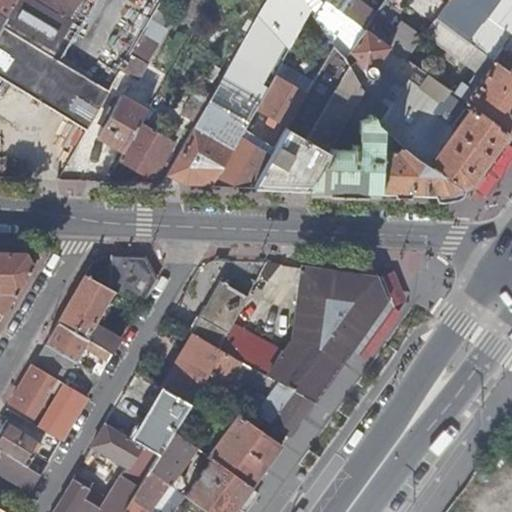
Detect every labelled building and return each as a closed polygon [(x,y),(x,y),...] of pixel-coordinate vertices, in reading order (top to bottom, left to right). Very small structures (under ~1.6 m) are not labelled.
[(0,0),(0,29),(17,0),(0,0)] [(17,0),(0,29),(0,77),(86,129),(121,70),(131,54),(162,0),(17,0)] [(309,11),(300,0),(263,0),(261,3),(293,38),(303,20),(307,15),(309,11)] [(320,0),(300,0),(309,11),(307,15),(309,16),(320,0)] [(333,45),(343,56),(347,50),(363,28),(364,27),(340,9),(346,0),(320,0),(309,16),(333,45)] [(346,0),(340,9),(364,27),(376,11),(364,2),(360,0),(346,0)] [(365,0),(364,2),(376,11),(383,0),(365,0)] [(492,60),(511,74),(511,0),(444,0),(433,17),(492,60)] [(462,101),(468,105),(505,132),(511,122),(511,74),(492,60),(433,17),(421,32),(481,76),(462,101)] [(363,28),(347,50),(361,65),(365,79),(367,79),(370,80),(374,78),(376,74),(377,72),(376,70),(373,66),(388,46),(363,28)] [(251,186),(307,189),(331,146),(347,119),(363,89),(343,56),(333,45),(301,100),(289,120),(281,134),(279,138),(270,153),(251,186)] [(131,54),(121,70),(137,80),(147,63),(131,54)] [(185,184),(211,185),(238,135),(254,107),(264,89),(247,79),(254,66),(233,54),(210,94),(193,124),(165,173),(185,184)] [(393,138),(400,145),(411,156),(433,170),(459,187),(465,185),(469,183),(500,139),(505,132),(468,105),(451,129),(429,112),(437,101),(407,79),(376,122),(380,127),(393,138)] [(279,87),(269,81),(264,89),(254,107),(270,116),(273,111),(289,120),(301,100),(292,94),(295,87),(283,80),(279,87)] [(193,124),(210,94),(193,85),(177,114),(193,124)] [(307,189),(378,191),(380,127),(376,122),(363,89),(347,119),(359,120),(359,132),(364,136),(363,143),(352,142),(351,147),(331,146),(307,189)] [(141,120),(146,111),(120,95),(96,135),(123,151),(141,120)] [(123,151),(118,159),(150,177),(173,140),(141,120),(123,151)] [(447,194),(459,187),(433,170),(411,156),(400,145),(396,150),(390,149),(389,142),(393,138),(380,127),(378,191),(447,194)] [(211,185),(251,186),(270,153),(238,135),(211,185)] [(469,183),(465,185),(468,193),(477,189),(509,146),(500,139),(469,183)] [(23,253),(0,252),(0,311),(4,314),(31,267),(23,253)] [(109,256),(110,289),(111,290),(139,305),(154,280),(143,258),(109,256)] [(218,349),(220,350),(312,401),(385,301),(374,278),(299,267),(290,336),(280,348),(232,322),(218,349)] [(84,275),(56,322),(111,353),(120,339),(93,323),(111,290),(110,289),(84,275)] [(188,332),(194,336),(218,349),(232,322),(246,296),(218,280),(188,332)] [(33,365),(86,396),(98,375),(74,361),(82,347),(106,361),(111,353),(56,322),(43,344),(44,345),(33,365)] [(161,386),(188,402),(198,387),(218,354),(218,353),(220,350),(218,349),(194,336),(167,379),(165,378),(161,386)] [(218,354),(198,388),(216,400),(231,376),(268,392),(253,412),(286,436),(312,401),(220,350),(218,353),(218,354)] [(55,413),(45,431),(60,440),(86,396),(33,365),(31,364),(9,402),(24,411),(41,381),(54,388),(56,386),(67,392),(61,404),(51,398),(46,408),(55,413)] [(157,453),(171,430),(188,402),(161,386),(130,437),(140,443),(157,453)] [(234,414),(205,455),(209,458),(250,487),(279,446),(234,414)] [(126,466),(140,443),(130,437),(105,422),(91,446),(126,466)] [(7,424),(0,435),(0,450),(31,469),(38,457),(32,453),(27,450),(33,439),(7,424)] [(193,446),(171,430),(157,453),(148,467),(147,468),(166,482),(174,488),(183,475),(176,470),(193,446)] [(38,442),(33,439),(27,450),(32,453),(38,442)] [(0,450),(0,468),(31,488),(40,474),(31,469),(0,450)] [(209,458),(184,495),(207,511),(231,511),(250,487),(209,458)] [(147,468),(148,467),(140,461),(132,474),(140,479),(147,468)] [(94,478),(78,468),(72,478),(52,511),(73,511),(83,496),(94,478)] [(144,511),(166,482),(147,468),(140,479),(121,510),(122,511),(144,511)] [(140,479),(132,474),(124,469),(103,502),(118,511),(119,511),(121,510),(140,479)] [(89,511),(94,503),(83,496),(73,511),(89,511)]
